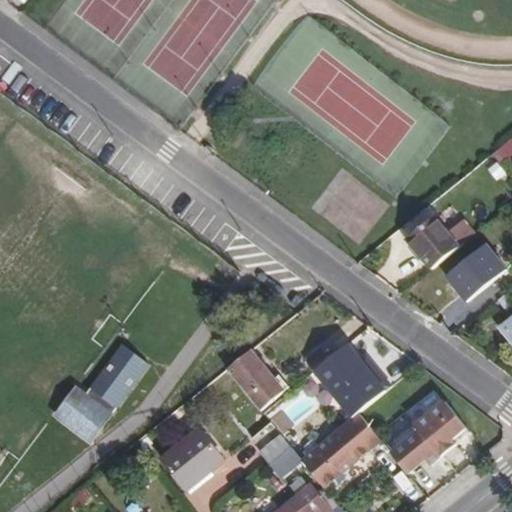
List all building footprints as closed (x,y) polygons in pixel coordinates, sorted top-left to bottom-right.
[(495,156),(484,164),(491,174),(502,165),(495,156)] [(410,241),(434,271),(473,239),(465,228),(453,238),(436,219),(410,241)] [(471,304),(511,272),(511,269),(492,244),(450,276),(471,304)] [(511,320),(501,330),(511,342),(511,320)] [(349,346),(350,345),(341,335),(322,350),(330,361),(349,346)] [(330,361),(316,372),(353,417),(358,413),(391,387),(371,361),(365,366),(360,359),(349,346),(330,361)] [(316,372),(330,361),(322,350),(307,362),(316,373),(316,372)] [(277,383),(252,352),(229,371),(262,413),(290,390),(282,379),(277,383)] [(365,366),(371,361),(365,355),(360,359),(365,366)] [(109,367),(86,398),(67,424),(92,442),(133,385),(109,367)] [(67,424),(86,398),(76,391),(57,417),(67,424)] [(470,435),(446,404),(415,428),(412,425),(385,447),(409,475),(425,462),(431,468),(470,435)] [(302,463),(325,490),(382,443),(358,413),(353,417),(299,458),(302,463)] [(163,460),(188,491),(211,473),(225,462),(200,432),(163,460)] [(292,450),(281,437),(260,453),(271,467),(292,450)] [(292,450),(271,467),(282,480),(302,463),(299,458),(292,450)] [(211,473),(188,491),(192,496),(215,477),(211,473)] [(342,511),(339,507),(332,511),(328,506),(313,487),(282,511),(342,511)] [(71,511),(90,497),(84,488),(53,511),(71,511)] [(332,511),(339,507),(334,501),(328,506),(332,511)]
